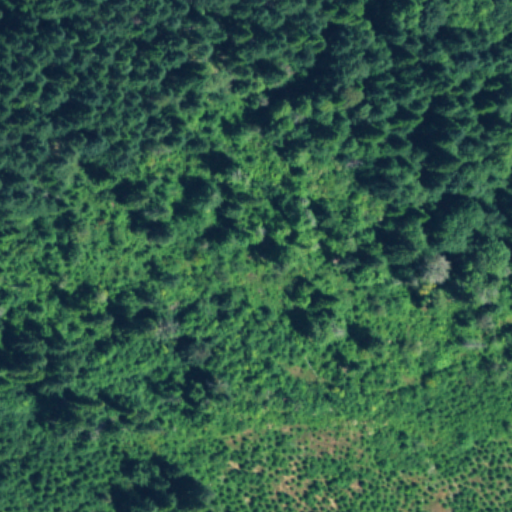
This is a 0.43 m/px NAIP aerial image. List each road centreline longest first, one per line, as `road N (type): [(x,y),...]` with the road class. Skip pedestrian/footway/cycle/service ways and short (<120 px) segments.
road 1 (track): [(0,404),(15,411),(99,402),(217,291),(511,385)]
road 2 (track): [(315,232),(263,165),(180,0),(50,24),(0,97)]
road 3 (track): [(217,291),(263,249),(315,232),(363,238),(444,276),(511,290)]
